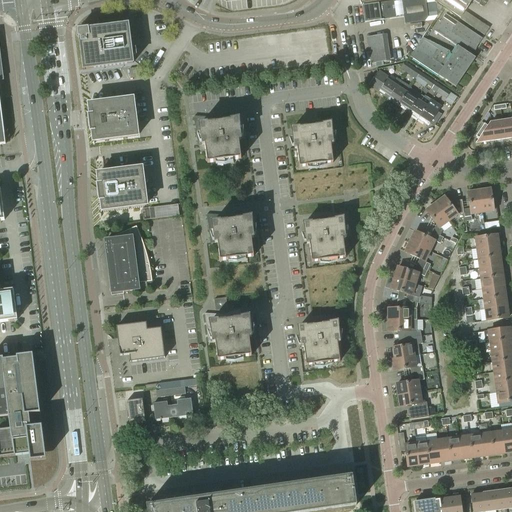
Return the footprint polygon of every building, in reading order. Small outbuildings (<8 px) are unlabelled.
[(360,0),(361,4),(392,0),(432,0),(459,17),(471,0),(472,0),(478,4),(481,0),(360,0)] [(402,0),(362,6),(364,23),(403,17),(404,24),(424,21),(427,18),(436,17),(434,3),(428,0),(402,0)] [(422,38),(409,57),(455,87),(454,86),(473,58),(474,59),(474,58),(470,55),(481,39),(445,14),(433,31),(457,47),(452,54),(446,51),(444,54),(439,51),(441,48),(422,38)] [(85,69),(133,63),(133,62),(132,63),(131,57),(137,56),(136,49),(130,49),(127,26),(128,26),(128,25),(89,30),(88,28),(77,30),(78,39),(80,38),(84,70),(85,70),(85,69)] [(387,35),(367,38),(370,64),(390,61),(387,35)] [(149,36),(138,37),(140,48),(150,46),(149,36)] [(403,64),(400,68),(405,72),(409,66),(405,63),(403,64)] [(409,66),(405,72),(415,79),(419,73),(409,66)] [(139,67),(128,69),(129,78),(140,77),(139,67)] [(378,70),(367,85),(387,99),(399,81),(399,80),(395,78),(393,81),(378,70)] [(419,73),(415,79),(425,86),(429,80),(419,73)] [(429,80),(425,86),(435,93),(445,99),(448,95),(438,89),(439,87),(429,80)] [(400,103),(409,88),(399,81),(387,99),(397,106),(399,103),(400,103)] [(399,103),(397,106),(407,113),(420,94),(419,93),(418,95),(409,88),(400,103),(399,103)] [(420,94),(407,113),(417,119),(419,117),(426,106),(419,102),(422,97),(420,95),(421,94),(420,94)] [(136,97),(89,103),(94,142),(141,136),(136,97)] [(419,117),(417,119),(428,126),(440,107),(430,101),(426,106),(419,117)] [(241,119),(210,123),(200,122),(202,133),(198,134),(201,142),(203,142),(204,144),(207,144),(210,162),(243,158),(241,140),(243,139),(243,137),(244,136),(245,128),(242,128),(241,119)] [(511,119),(502,121),(504,139),(511,138),(511,119)] [(504,139),(502,121),(491,123),(494,141),(504,139)] [(305,127),(297,128),(291,129),(292,138),(293,147),(294,149),(296,149),(298,167),(332,163),(330,145),(332,144),(330,124),(324,124),(315,126),(315,123),(312,122),(308,123),(305,124),(305,127)] [(494,141),(491,123),(490,123),(488,126),(484,124),(475,137),(479,140),(476,143),(494,141)] [(145,164),(99,170),(100,181),(99,181),(101,199),(103,199),(104,210),(151,204),(145,164)] [(490,190),(479,191),(482,212),(493,211),(490,190)] [(482,212),(479,191),(467,193),(470,214),(482,212)] [(444,197),(435,204),(448,221),(457,214),(444,197)] [(180,204),(170,205),(151,207),(152,219),(172,217),(181,215),(180,204)] [(448,221),(435,204),(426,211),(438,228),(448,221)] [(254,226),(253,217),(223,220),(212,220),(214,231),(211,232),(213,239),(215,239),(215,243),(220,242),(222,260),(255,257),(253,238),(256,238),(255,235),(257,234),(256,226),(254,226)] [(318,222),(309,223),(303,224),(304,233),(306,242),(306,244),(308,244),(311,262),(344,258),(342,240),(344,239),(342,219),(336,219),(327,220),(327,218),(324,217),(320,218),(317,219),(318,222)] [(115,239),(104,241),(110,286),(111,286),(112,292),(122,291),(122,292),(138,290),(137,283),(151,282),(150,272),(148,265),(147,258),(145,251),(143,244),(140,237),(137,230),(135,227),(113,236),(114,237),(115,236),(115,239)] [(415,232),(410,242),(429,251),(434,241),(415,232)] [(475,238),(477,249),(498,246),(496,235),(475,238)] [(429,251),(410,242),(405,253),(424,262),(429,251)] [(498,246),(477,249),(478,259),(499,256),(498,246)] [(501,266),(499,256),(478,259),(480,269),(501,266)] [(502,276),(501,266),(480,269),(481,279),(502,276)] [(398,267),(394,278),(415,285),(418,274),(398,267)] [(504,287),(502,276),(481,279),(482,289),(504,287)] [(411,296),(415,285),(394,278),(391,289),(411,296)] [(189,285),(179,286),(180,297),(190,296),(189,285)] [(505,297),(504,287),(482,289),(484,300),(505,297)] [(0,322),(17,320),(13,290),(0,291),(0,322)] [(506,307),(505,297),(484,300),(485,310),(506,307)] [(226,298),(213,299),(215,311),(227,309),(226,298)] [(508,318),(506,307),(485,310),(487,321),(508,318)] [(388,309),(388,320),(409,320),(409,309),(388,309)] [(223,315),(203,314),(207,343),(214,342),(217,361),(250,356),(248,338),(250,338),(248,317),(240,318),(233,319),(233,313),(223,315)] [(409,332),(409,320),(388,320),(388,332),(409,332)] [(312,325),(303,326),(298,327),(299,337),(300,345),(300,348),(303,347),(305,366),(339,362),(336,343),(339,343),(336,322),(330,323),(322,324),(321,321),(318,321),(314,321),(312,323),(312,325)] [(145,323),(115,327),(119,356),(128,355),(129,362),(164,358),(160,329),(146,330),(145,323)] [(485,344),(490,343),(511,340),(509,328),(483,332),(485,344)] [(511,349),(511,348),(511,340),(490,343),(491,353),(511,349)] [(391,348),(392,360),(413,356),(412,345),(391,348)] [(511,360),(511,349),(491,353),(492,363),(511,360)] [(32,354),(0,358),(0,458),(15,456),(15,454),(29,453),(28,447),(33,447),(33,451),(40,450),(39,446),(44,445),(37,394),(36,381),(32,354)] [(415,368),(413,356),(392,360),(394,371),(415,368)] [(511,370),(511,360),(492,363),(494,373),(511,370)] [(511,370),(494,373),(495,383),(511,380),(511,370)] [(511,380),(495,383),(497,393),(511,390),(511,380)] [(396,384),(398,396),(419,392),(417,381),(396,384)] [(184,388),(169,389),(170,396),(185,395),(184,388)] [(169,389),(155,391),(156,398),(170,396),(169,389)] [(511,401),(511,390),(497,393),(498,404),(511,401)] [(419,392),(398,396),(400,407),(421,404),(419,392)] [(182,398),(171,399),(173,408),(172,408),(173,418),(192,416),(190,400),(183,401),(182,398)] [(141,400),(125,402),(128,424),(144,422),(141,400)] [(166,403),(152,404),(154,421),(173,418),(172,408),(167,409),(166,403)] [(511,432),(511,431),(501,432),(504,453),(511,452),(511,432)] [(504,453),(501,432),(490,434),(493,455),(504,453)] [(493,455),(490,434),(480,435),(483,456),(493,455)] [(483,456),(480,435),(469,437),(472,458),(483,456)] [(472,458),(469,437),(458,438),(461,459),(472,458)] [(461,459),(458,438),(448,440),(450,461),(461,459)] [(450,461),(448,440),(437,441),(440,462),(450,461)] [(440,462),(437,441),(426,443),(429,464),(440,462)] [(429,464),(426,443),(415,444),(418,465),(429,464)] [(418,465),(415,444),(404,446),(407,467),(418,465)] [(194,498),(145,505),(146,511),(311,511),(355,506),(351,476),(215,496),(214,489),(193,492),(194,498)] [(511,489),(503,491),(506,509),(511,508),(511,489)] [(503,491),(493,492),(495,510),(506,509),(503,491)] [(493,492),(482,494),(485,511),(495,510),(493,492)] [(482,494),(471,495),(473,511),(484,511),(485,511),(482,494)] [(461,511),(459,497),(438,500),(435,501),(434,499),(419,501),(417,502),(418,510),(415,510),(414,510),(414,511),(461,511)]
